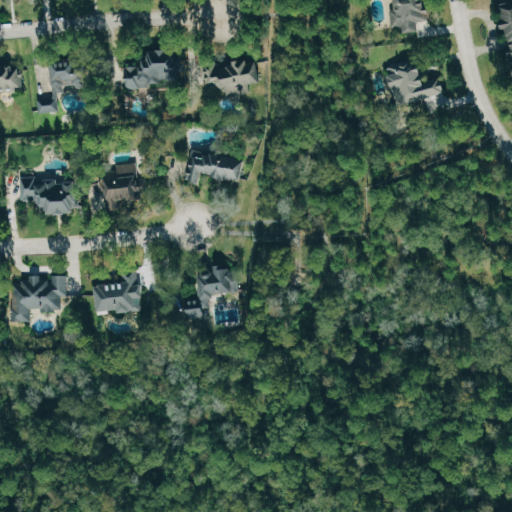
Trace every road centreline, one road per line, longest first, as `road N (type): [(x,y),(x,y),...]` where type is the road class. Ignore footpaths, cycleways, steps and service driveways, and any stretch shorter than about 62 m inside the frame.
road 1 (residential): [(0,29),(223,15)]
road 2 (residential): [(0,243),(82,243),(189,227)]
road 3 (residential): [(458,0),(478,93),(511,150)]
